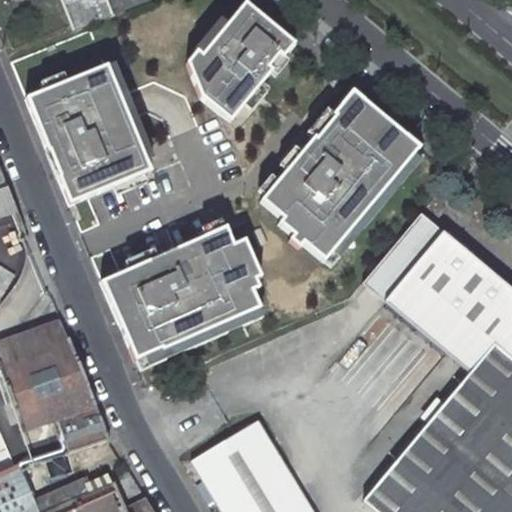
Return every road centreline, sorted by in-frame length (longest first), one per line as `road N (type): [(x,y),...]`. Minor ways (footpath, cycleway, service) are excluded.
road 1 (unclassified): [(0,87),(142,438),(184,511)]
road 2 (primary): [(321,0),(511,158)]
road 3 (unknown): [(68,257),(206,201),(211,184),(193,133)]
road 4 (unknown): [(142,438),(304,370)]
road 5 (unknown): [(360,511),(339,477),(304,370)]
